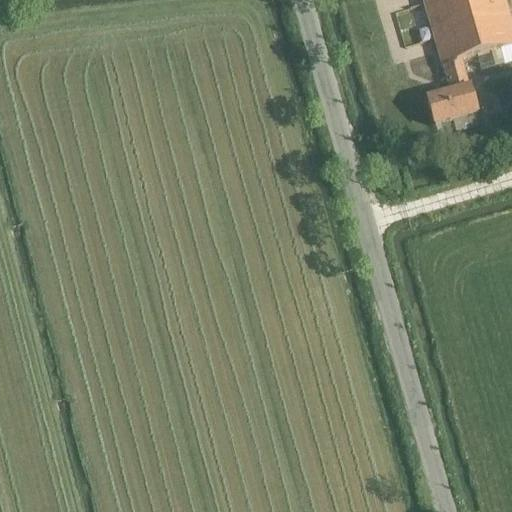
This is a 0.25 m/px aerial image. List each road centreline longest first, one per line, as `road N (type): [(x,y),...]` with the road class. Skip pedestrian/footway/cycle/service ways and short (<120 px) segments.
road 1 (unclassified): [(447,511),(374,234)]
road 2 (unclassified): [(374,234),(309,0)]
road 3 (unclassified): [(374,234),(511,192)]
